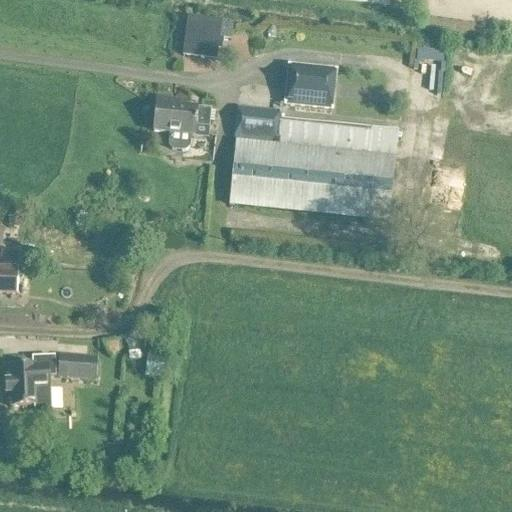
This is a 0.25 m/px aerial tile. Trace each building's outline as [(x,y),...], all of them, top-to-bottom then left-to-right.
[(314,0),(388,10),(389,0),(314,0)] [(219,43),(231,44),(233,28),(187,22),(182,59),(216,63),(219,43)] [(288,69),(284,109),(332,114),(336,74),(288,69)] [(153,135),(170,137),(168,151),(171,154),(175,155),(185,156),(188,154),(190,151),(191,139),(208,141),(210,115),(196,113),(172,110),(173,104),(157,103),(153,135)] [(281,116),(237,111),(234,141),(236,141),(229,208),(388,225),(397,135),(280,123),(281,116)] [(0,298),(16,299),(17,278),(0,277),(0,298)] [(145,378),(161,380),(164,357),(148,355),(145,378)] [(95,385),(97,363),(57,359),(55,382),(95,385)] [(49,416),(47,381),(55,380),(54,360),(31,361),(32,370),(10,371),(11,410),(36,409),(36,417),(49,416)]
